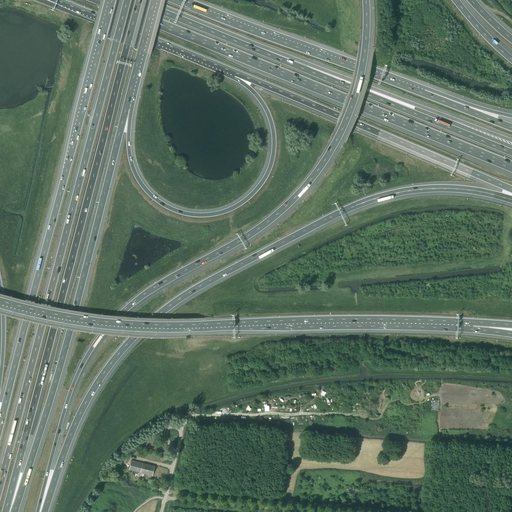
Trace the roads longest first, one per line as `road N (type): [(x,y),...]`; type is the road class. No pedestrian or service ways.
road 1 (motorway): [(37,511),(73,382),(111,322),(146,292),(268,221),(331,149),(359,80),(365,0)]
road 2 (motorway): [(45,511),(93,389),(133,337),(173,303),(379,197),(452,188),(511,200)]
road 3 (motorway): [(5,511),(139,0)]
road 4 (motorway): [(127,0),(0,486)]
road 5 (motorway): [(0,300),(135,324),(473,322)]
road 6 (motorway): [(99,0),(511,166)]
road 7 (motorway): [(111,0),(0,425)]
road 8 (motorway): [(14,511),(125,108)]
road 9 (motorway): [(511,151),(135,0)]
road 10 (motorway): [(235,73),(269,117),(273,152),(258,187),(222,212),(183,213),(151,196),(132,167),(125,108)]
road 11 (motorway): [(235,73),(511,189)]
road 12 (motorway): [(406,86),(200,11)]
road 13 (motorway): [(55,0),(235,73)]
